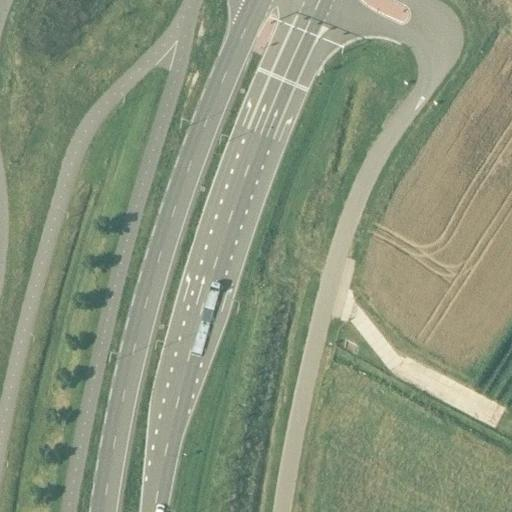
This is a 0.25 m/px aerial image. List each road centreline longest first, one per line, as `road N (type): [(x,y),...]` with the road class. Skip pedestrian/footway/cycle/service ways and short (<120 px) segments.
road 1 (secondary): [(154,511),(231,213),(320,0)]
road 2 (secondary): [(259,0),(204,126),(153,280),(103,511)]
road 3 (unclassified): [(281,511),(319,322),(350,216),(379,154),(447,55)]
road 4 (unclassified): [(320,0),(447,55)]
